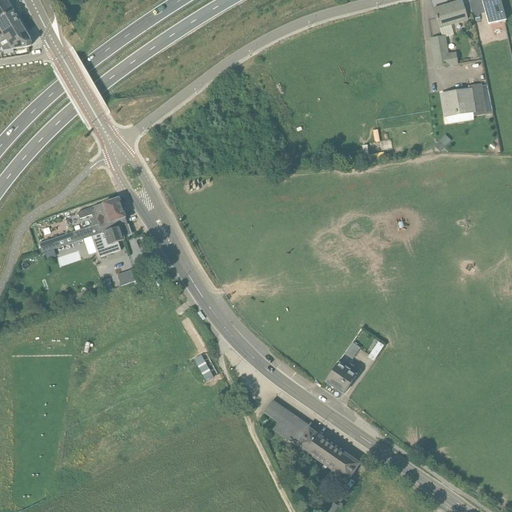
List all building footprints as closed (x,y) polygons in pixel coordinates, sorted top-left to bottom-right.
[(0,19),(13,12),(5,0),(3,0),(0,2),(0,19)] [(506,19),(500,0),(488,0),(482,2),(487,16),(489,24),(506,19)] [(439,29),(449,26),(467,21),(461,1),(433,9),(439,29)] [(0,30),(2,34),(3,34),(20,24),(13,12),(0,19),(0,30)] [(0,42),(1,44),(6,41),(7,44),(8,43),(8,44),(25,33),(20,24),(3,34),(2,34),(0,35),(0,42)] [(6,45),(1,48),(3,51),(30,47),(31,44),(25,33),(8,44),(8,43),(7,44),(6,44),(6,45)] [(436,68),(446,66),(457,65),(455,54),(447,55),(444,39),(431,41),(436,68)] [(446,116),(472,112),(469,92),(443,96),(446,116)] [(445,147),(439,141),(434,147),(440,153),(445,147)] [(103,233),(128,225),(118,199),(78,213),(80,219),(92,216),(93,220),(91,221),(93,226),(39,244),(43,254),(45,253),(54,250),(103,233)] [(128,225),(103,233),(99,235),(103,246),(100,247),(103,255),(120,249),(117,241),(124,239),(123,238),(127,236),(129,233),(127,229),(129,228),(128,225)] [(56,257),(54,250),(45,253),(47,260),(56,257)] [(132,271),(117,276),(121,287),(136,282),(132,271)] [(104,281),(107,292),(112,290),(109,279),(104,281)] [(377,360),(387,344),(380,339),(370,355),(377,360)] [(359,350),(352,344),(345,355),(352,360),(359,350)] [(203,354),(196,358),(208,381),(216,377),(203,354)] [(346,366),(340,362),(325,383),(343,396),(359,372),(347,364),(346,366)] [(309,428),(302,423),(301,423),(272,403),(264,414),(279,424),(274,431),(324,466),(323,468),(326,470),(328,468),(347,482),(359,465),(312,433),(315,428),(311,425),(309,428)]
